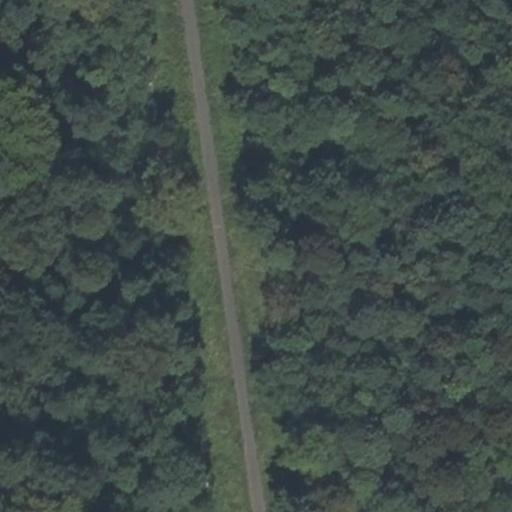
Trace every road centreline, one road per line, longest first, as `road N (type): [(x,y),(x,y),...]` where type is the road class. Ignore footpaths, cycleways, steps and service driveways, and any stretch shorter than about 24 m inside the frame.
road 1 (unknown): [(210,511),(139,0)]
road 2 (track): [(257,511),(187,0)]
